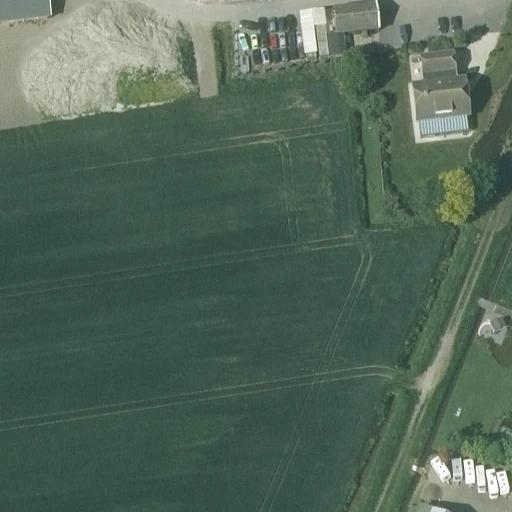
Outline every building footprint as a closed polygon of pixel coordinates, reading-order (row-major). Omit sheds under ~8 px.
[(48,0),(0,0),(0,26),(51,20),(48,0)] [(335,37),(380,32),(376,6),(333,10),(335,37)] [(328,61),(328,60),(325,29),(323,12),(299,14),(301,31),(304,62),(304,64),(328,61)] [(456,82),(454,60),(453,55),(421,59),(425,86),(413,88),(418,124),(469,117),(464,81),(456,82)] [(505,327),(502,320),(491,325),(494,332),(505,327)]
